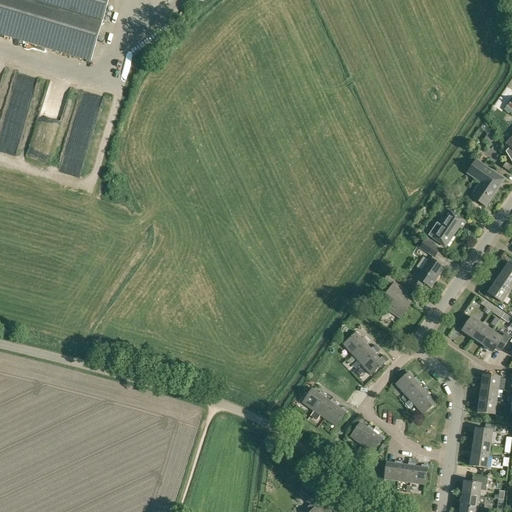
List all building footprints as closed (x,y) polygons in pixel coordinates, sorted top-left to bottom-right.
[(108,0),(0,0),(0,32),(91,60),(108,0)] [(511,100),(511,101),(510,100),(511,97),(511,89),(507,86),(494,106),(502,112),(504,110),(509,114),(511,110),(511,100)] [(472,197),(486,207),(505,179),(477,160),(467,174),(481,183),(472,197)] [(503,167),(510,172),(511,168),(511,166),(506,162),(503,167)] [(428,235),(446,248),(450,241),(459,227),(462,229),(466,222),(451,212),(441,226),(437,223),(428,235)] [(419,248),(435,258),(440,250),(425,240),(419,248)] [(411,286),(418,291),(424,283),(431,288),(444,268),(430,258),(417,278),(411,286)] [(502,272),(511,278),(511,263),(510,262),(502,272)] [(495,283),(510,293),(511,289),(511,278),(502,272),(495,283)] [(385,280),(391,284),(396,278),(389,273),(385,280)] [(387,309),(400,318),(411,303),(407,300),(407,297),(404,295),(407,291),(395,283),(384,299),(391,304),(387,309)] [(488,293),(503,303),(510,293),(495,283),(488,293)] [(484,306),(491,311),(494,307),(487,302),(484,306)] [(491,311),(498,316),(501,312),(494,307),(491,311)] [(501,318),(508,323),(511,319),(504,314),(501,318)] [(462,331),(473,338),(482,324),(472,317),(462,331)] [(473,338),(483,345),(493,331),(482,324),(473,338)] [(483,345),(493,353),(496,348),(501,351),(511,337),(505,334),(502,338),(493,331),(483,345)] [(366,343),(367,344),(368,343),(367,341),(364,338),(362,339),(357,333),(344,345),(353,355),(366,343)] [(371,349),(367,344),(366,343),(353,355),(362,364),(374,353),(376,354),(377,353),(376,351),(373,347),(371,349)] [(380,359),(376,354),(374,353),(362,364),(371,375),(383,364),(384,365),(387,363),(382,357),(380,359)] [(418,383),(419,384),(421,382),(420,382),(416,377),(414,379),(413,377),(409,373),(396,384),(405,395),(418,383)] [(481,388),(499,390),(500,378),(483,375),(481,388)] [(423,389),(419,384),(418,383),(405,395),(414,405),(427,393),(428,394),(430,393),(429,391),(425,387),(423,389)] [(480,400),(497,402),(499,390),(481,388),(480,400)] [(303,403),(314,411),(324,397),(325,397),(326,396),(325,395),(321,392),(319,393),(313,389),(303,403)] [(432,399),(428,394),(427,393),(414,405),(424,415),(436,403),(437,404),(439,402),(434,397),(432,399)] [(335,405),(336,405),(337,404),(336,403),(332,399),(330,401),(325,397),(324,397),(314,411),(325,419),(335,405)] [(478,413),(495,415),(497,402),(480,400),(478,413)] [(341,409),(336,405),(335,405),(325,419),(336,427),(346,412),(347,413),(348,411),(343,407),(341,409)] [(372,431),(373,431),(374,430),(373,429),(369,426),(367,427),(361,423),(351,437),(362,445),(372,431)] [(474,441),(491,444),(493,431),(476,429),(474,441)] [(378,435),(373,431),(372,431),(362,445),(373,453),(383,439),(384,439),(385,437),(380,433),(378,435)] [(472,453),(490,456),(491,444),(474,441),(472,453)] [(471,466),(488,468),(490,456),(472,453),(471,466)] [(385,479),(398,481),(400,464),(402,464),(402,462),(401,462),(395,461),(395,463),(387,462),(385,479)] [(414,466),(415,466),(415,464),(414,464),(409,463),(408,465),(402,464),(400,464),(398,481),(411,483),(414,466)] [(422,467),(415,466),(414,466),(411,483),(425,485),(428,468),(429,466),(422,465),(422,467)] [(463,494),(480,497),(480,491),(486,491),(487,478),(474,477),(473,483),(464,482),(463,494)] [(321,511),(318,509),(323,503),(305,488),(299,495),(310,505),(307,509),(310,511),(321,511)] [(461,506),(478,509),(480,497),(463,494),(461,506)]
